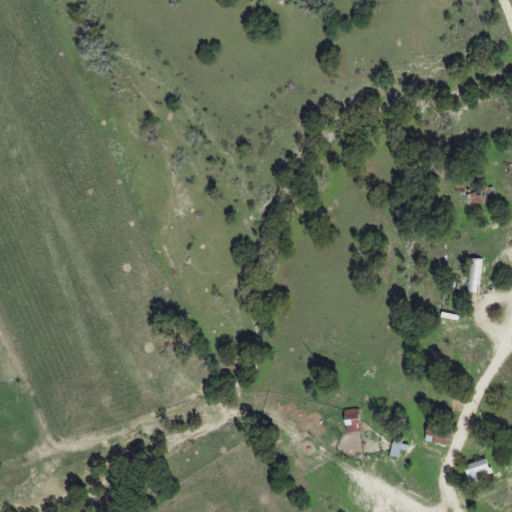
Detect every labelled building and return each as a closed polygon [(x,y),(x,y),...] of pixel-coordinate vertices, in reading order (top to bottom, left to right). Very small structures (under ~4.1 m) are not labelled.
[(481,260),(469,260),(468,293),(480,294),(481,260)] [(359,410),(343,410),(344,433),(360,432),(359,410)] [(425,429),(424,443),(449,445),(450,431),(425,429)] [(402,437),(393,435),(388,458),(397,460),(402,437)] [(462,466),(467,483),(489,476),(484,459),(462,466)]
